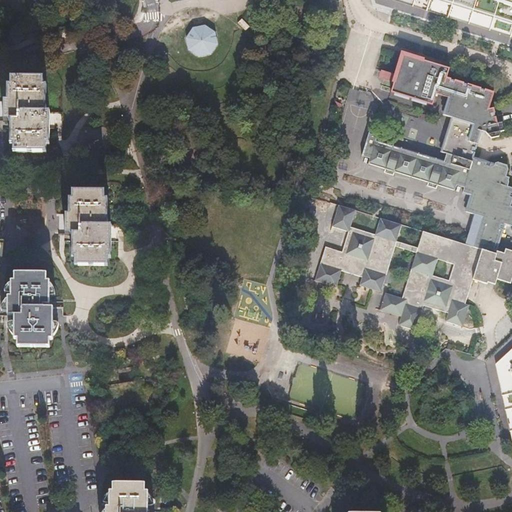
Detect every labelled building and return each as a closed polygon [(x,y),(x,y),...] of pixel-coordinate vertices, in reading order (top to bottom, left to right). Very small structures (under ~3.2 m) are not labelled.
[(511,0),(374,0),(376,4),(511,47),(511,0)] [(213,44),(211,32),(201,25),(190,27),(182,38),(185,50),(195,56),(206,54),(213,44)] [(442,93),(449,64),(401,49),(395,68),(377,63),(375,68),(394,74),(388,94),(433,107),(436,92),(442,93)] [(398,324),(416,329),(424,304),(448,312),(446,321),(463,326),(470,304),(466,303),(473,279),(487,284),(488,281),(495,284),(497,278),(510,283),(511,277),(511,250),(506,248),(511,227),(511,205),(511,203),(511,186),(508,185),(510,178),(506,176),(509,168),(508,164),(500,161),(497,163),(476,156),(485,130),(489,132),(494,137),(502,136),(503,130),(505,129),(503,121),(497,123),(494,108),(486,107),(493,93),(448,78),(442,93),(450,96),(445,113),(454,115),(443,151),(448,153),(445,161),(378,139),(379,134),(371,131),(364,154),(372,157),(370,163),(455,191),(457,185),(466,187),(464,192),(472,194),(467,211),(476,214),(466,244),(424,230),(418,248),(397,241),(402,224),(381,217),(375,235),(351,227),(357,210),(339,204),(332,226),(350,231),(343,251),(326,246),(316,278),(337,285),(342,269),(362,276),(359,284),(386,293),(381,308),(401,315),(398,324)] [(0,139),(4,139),(3,152),(50,153),(50,138),(64,138),(64,113),(49,113),(50,80),(5,79),(4,101),(0,100),(0,139)] [(65,251),(65,265),(110,266),(111,249),(124,249),(124,226),(111,225),(111,192),(66,190),(65,212),(58,212),(57,251),(65,251)] [(51,305),(51,273),(7,273),(6,295),(0,295),(0,332),(7,333),(6,345),(51,347),(51,330),(65,331),(65,306),(51,305)] [(511,336),(485,361),(509,453),(511,452),(511,336)] [(155,511),(156,486),(111,486),(111,507),(102,507),(101,511),(155,511)]
